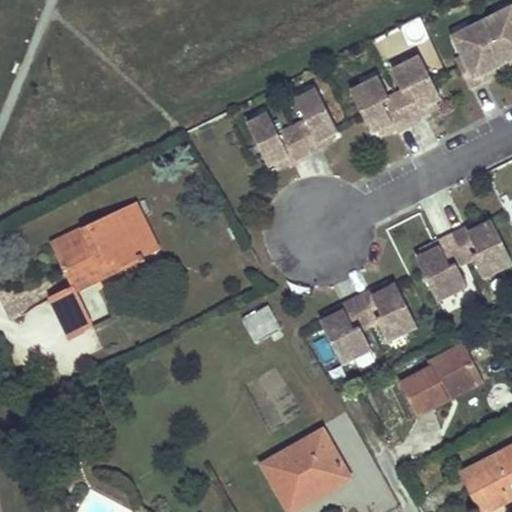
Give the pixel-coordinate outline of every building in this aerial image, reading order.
[(511,9),(455,38),(465,57),(457,62),(470,88),(485,81),(483,74),(500,66),(510,61),(511,60),(511,9)] [(352,93),(372,134),(377,131),(392,124),(395,129),(424,114),(421,109),(436,102),(442,99),(421,58),(400,68),(410,89),(383,102),(373,82),(352,93)] [(483,74),(485,81),(502,72),(500,66),(483,74)] [(250,125),(270,166),(275,164),(289,157),(292,162),(322,147),(319,142),(333,134),(339,132),(318,91),(298,101),(308,121),(280,135),(270,115),(250,125)] [(421,109),(424,114),(439,107),(436,102),(421,109)] [(380,137),(395,129),(392,124),(377,131),(380,137)] [(319,142),(322,147),(336,140),(333,134),(319,142)] [(278,169),(292,162),(289,157),(275,164),(278,169)] [(138,203),(114,215),(119,227),(144,215),(138,203)] [(156,239),(144,215),(119,227),(114,215),(71,236),(74,242),(57,249),(78,290),(111,273),(106,263),(116,258),(123,267),(143,258),(137,247),(156,239)] [(485,220),(468,229),(471,234),(488,226),(485,220)] [(418,260),(438,301),(469,286),(459,266),(474,258),(485,278),(511,264),(511,258),(494,222),(488,226),(471,234),(468,229),(438,243),(441,249),(424,257),(418,260)] [(156,239),(137,247),(143,258),(161,249),(156,239)] [(441,249),(438,243),(421,252),(424,257),(441,249)] [(116,258),(106,263),(111,273),(123,267),(116,258)] [(389,284),(373,292),(375,297),(392,289),(389,284)] [(322,324),(343,365),(373,350),(363,330),(379,322),(389,342),(418,327),(398,286),(392,289),(375,297),(373,292),(343,307),(345,312),(328,321),(322,324)] [(345,312),(343,307),(326,315),(328,321),(345,312)] [(281,325),(271,308),(246,322),(256,339),(281,325)] [(431,367),(401,384),(419,417),(449,401),(446,393),(480,376),(465,344),(430,363),(431,367)] [(480,376),(446,393),(449,401),(484,382),(480,376)] [(349,474),(325,433),(266,465),(293,511),(307,504),(304,498),(349,474)] [(511,448),(464,474),(484,511),(490,511),(511,500),(511,448)] [(349,474),(304,498),(307,504),(352,479),(349,474)] [(116,511),(120,506),(98,494),(87,511),(116,511)]
